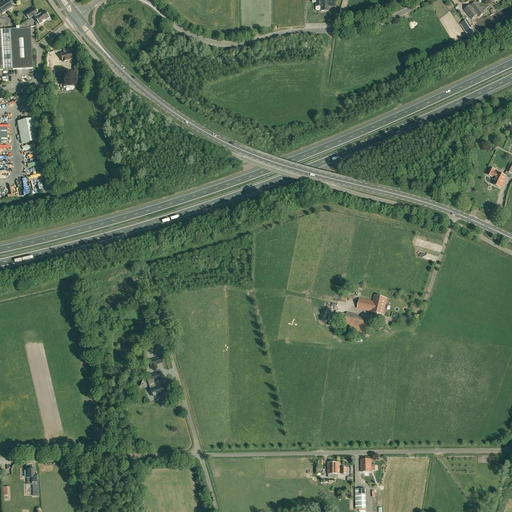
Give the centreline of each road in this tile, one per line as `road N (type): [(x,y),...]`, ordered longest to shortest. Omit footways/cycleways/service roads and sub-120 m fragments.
road 1 (motorway): [(511,61),(260,172),(0,249)]
road 2 (motorway): [(0,263),(268,183),(511,79)]
road 3 (secondary): [(511,239),(421,201),(246,152),(187,122),(110,58)]
road 4 (unclassified): [(200,455),(511,447)]
road 5 (unclassified): [(147,0),(188,33),(226,44),(377,23),(424,0)]
road 6 (unclassified): [(0,459),(200,455)]
road 7 (unclassified): [(200,455),(156,278)]
